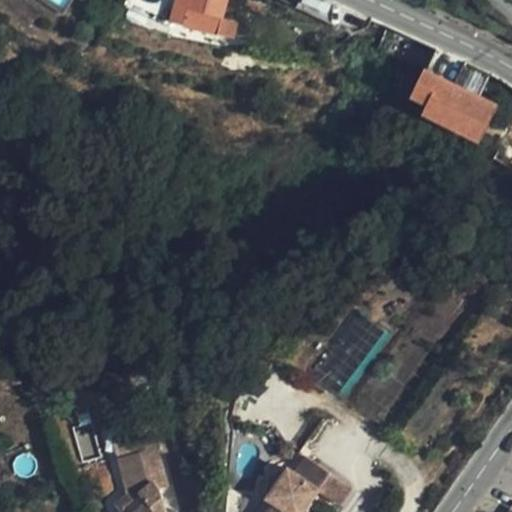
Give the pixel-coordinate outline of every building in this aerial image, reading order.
[(229,0),(176,0),(172,19),(221,33),(229,0)] [(239,20),(225,17),(221,33),(235,37),(239,20)] [(481,134),(498,102),(431,67),(417,93),(429,100),(427,105),(481,134)] [(123,454),(120,439),(115,425),(102,428),(112,457),(123,454)] [(146,433),(120,439),(123,454),(112,457),(122,491),(107,507),(111,511),(146,511),(159,497),(164,494),(146,433)] [(304,450),(291,467),(296,472),(310,456),(304,450)] [(351,488),(310,456),(296,472),(291,467),(269,495),(275,499),(264,511),(301,511),(319,490),(337,505),(351,488)] [(146,511),(156,511),(166,501),(164,494),(159,497),(146,511)] [(264,511),(275,499),(269,495),(254,511),(264,511)]
